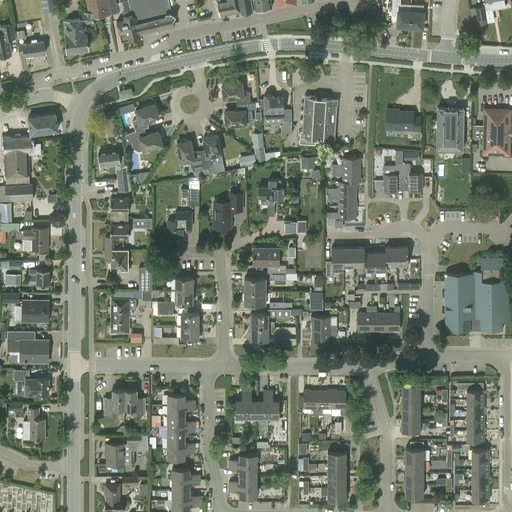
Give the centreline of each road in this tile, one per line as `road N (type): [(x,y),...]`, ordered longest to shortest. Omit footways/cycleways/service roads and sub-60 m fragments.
road 1 (tertiary): [(73,367),(80,106)]
road 2 (tertiary): [(445,58),(307,45),(192,58)]
road 3 (residential): [(426,355),(428,248),(442,231),(499,229)]
road 4 (residential): [(346,0),(185,34)]
road 5 (residential): [(504,356),(505,511)]
road 6 (residential): [(225,367),(221,252),(183,252)]
road 7 (unclassified): [(185,34),(149,53),(40,78)]
road 8 (residential): [(385,511),(386,436),(365,367)]
road 9 (residential): [(216,511),(206,367)]
road 10 (residential): [(225,367),(365,367)]
road 11 (residential): [(73,367),(206,367)]
road 12 (tertiary): [(192,58),(99,84),(80,106)]
